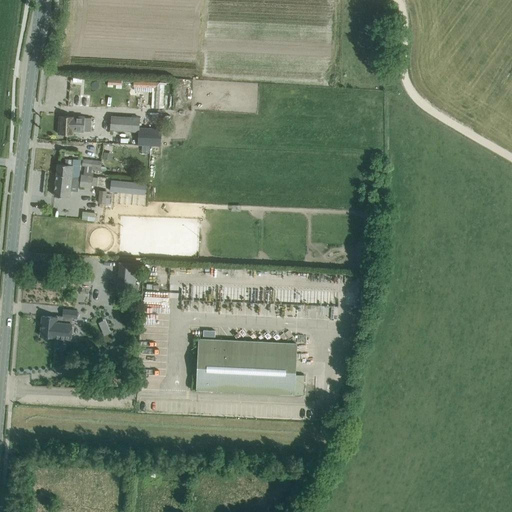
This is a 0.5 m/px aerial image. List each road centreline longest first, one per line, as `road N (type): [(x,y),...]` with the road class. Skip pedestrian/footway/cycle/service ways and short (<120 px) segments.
road 1 (tertiary): [(0,401),(41,0)]
road 2 (unknown): [(174,394),(300,392),(320,352),(308,326),(186,319),(180,325)]
road 3 (track): [(511,155),(415,99),(402,71),(398,0)]
road 4 (unknown): [(11,386),(174,394)]
